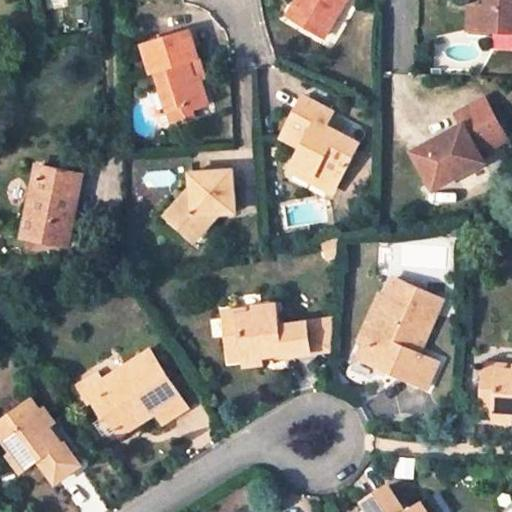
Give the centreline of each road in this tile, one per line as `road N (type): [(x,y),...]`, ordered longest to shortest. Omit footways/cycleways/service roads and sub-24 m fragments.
road 1 (residential): [(265,442),(293,412),(325,404),(352,426),(345,461),(315,476),(285,458)]
road 2 (residential): [(265,442),(201,473),(148,511)]
